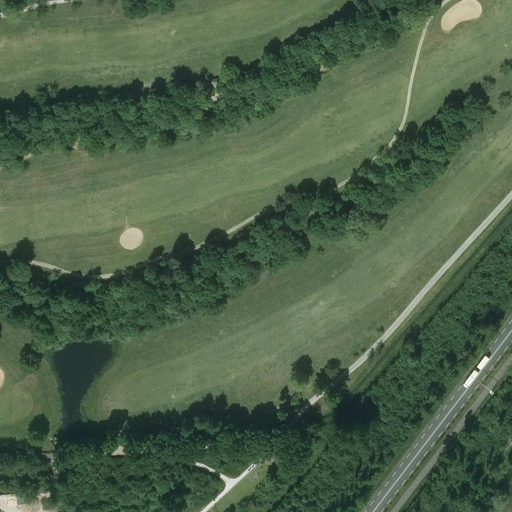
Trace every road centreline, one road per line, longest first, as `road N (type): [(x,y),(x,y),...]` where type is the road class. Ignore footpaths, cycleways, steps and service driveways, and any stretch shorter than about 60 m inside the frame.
road 1 (track): [(0,510),(33,509),(48,498),(62,456),(276,435),(375,347),(511,195)]
road 2 (track): [(0,263),(118,274),(345,181),(399,131),(424,31),(447,0)]
road 3 (secondary): [(372,511),(511,327)]
